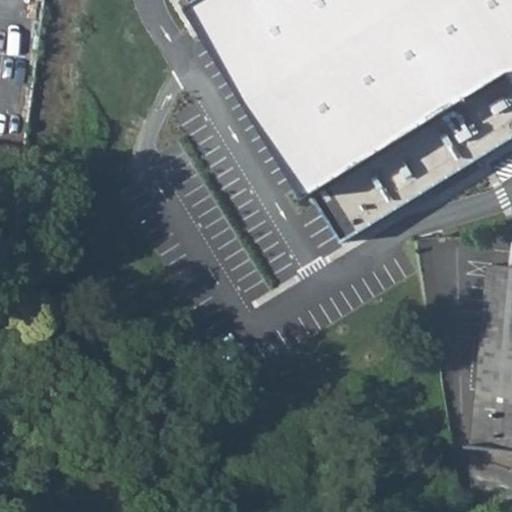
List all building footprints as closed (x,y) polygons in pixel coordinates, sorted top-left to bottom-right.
[(511,141),(511,0),(202,0),(201,1),(350,242),(511,141)] [(36,153),(0,147),(0,169),(33,175),(36,153)] [(511,264),(494,263),(476,445),(511,447),(511,264)] [(57,432),(41,430),(37,463),(53,462),(57,432)] [(43,490),(46,465),(37,464),(35,489),(43,490)]
